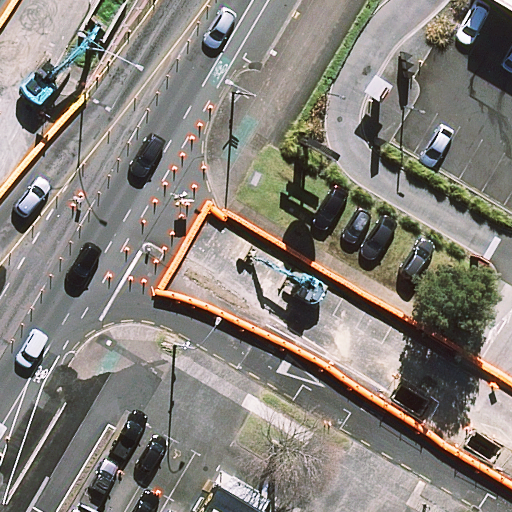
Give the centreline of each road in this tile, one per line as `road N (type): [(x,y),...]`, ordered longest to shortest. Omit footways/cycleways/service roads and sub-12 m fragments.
road 1 (residential): [(511,464),(89,217)]
road 2 (secondary): [(206,0),(89,217)]
road 3 (secondary): [(89,217),(0,382)]
